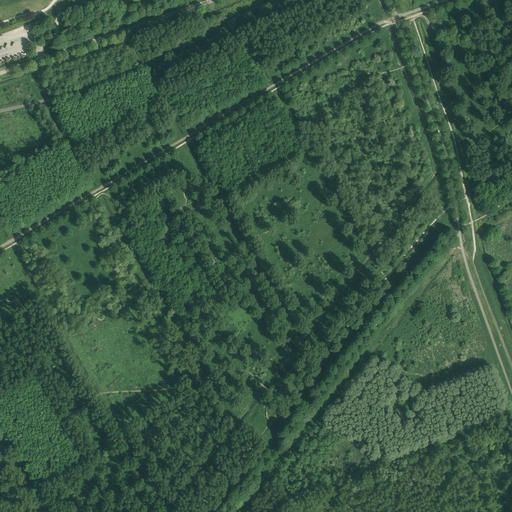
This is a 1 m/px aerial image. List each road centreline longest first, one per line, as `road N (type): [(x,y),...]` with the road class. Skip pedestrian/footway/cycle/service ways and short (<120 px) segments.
road 1 (unknown): [(411,17),(465,196),(427,228),(200,511)]
road 2 (unknown): [(461,0),(375,31),(0,252)]
road 3 (track): [(0,248),(274,87)]
road 4 (track): [(342,368),(222,510)]
road 5 (track): [(458,230),(342,368)]
road 6 (unknown): [(511,364),(473,262),(465,196)]
road 7 (track): [(274,87),(398,19)]
